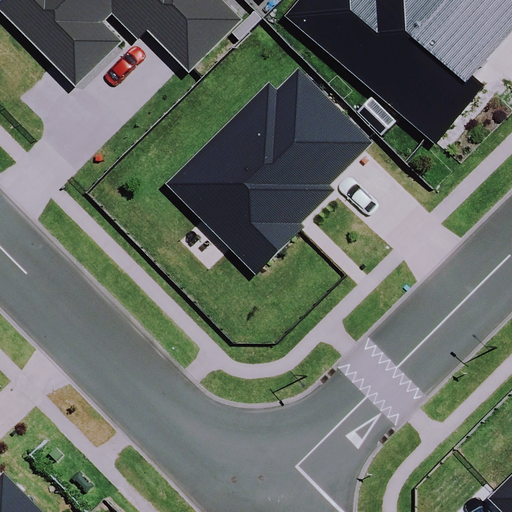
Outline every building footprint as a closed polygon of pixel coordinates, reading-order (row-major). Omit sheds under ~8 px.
[(12,0),(7,6),(83,83),(135,32),(142,39),(154,27),(197,70),(248,20),(228,0),(12,0)] [(511,0),(307,0),(295,14),(443,141),(493,84),(482,75),(511,39),(511,0)] [(379,142),(306,67),(283,90),(278,84),(176,184),(262,271),(308,226),(305,223),(339,189),(335,185),(379,142)] [(0,511),(50,511),(13,474),(0,486),(0,511)] [(511,483),(498,497),(511,510),(511,483)]
